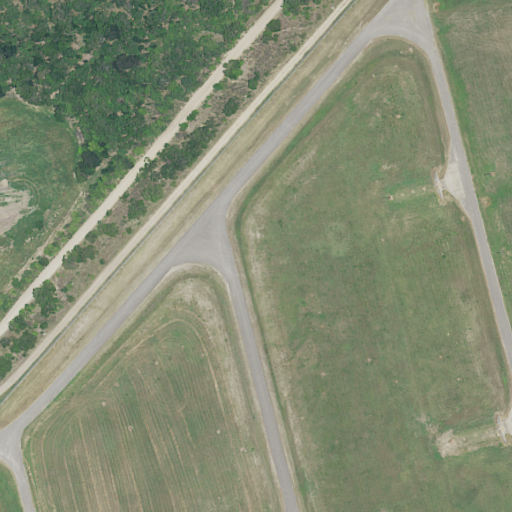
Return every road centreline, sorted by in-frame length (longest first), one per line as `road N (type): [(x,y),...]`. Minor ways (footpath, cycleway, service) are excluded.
road 1 (residential): [(399,0),(42,405),(0,440)]
road 2 (residential): [(398,2),(434,50),(511,351)]
road 3 (residential): [(202,226),(232,276),(293,511)]
